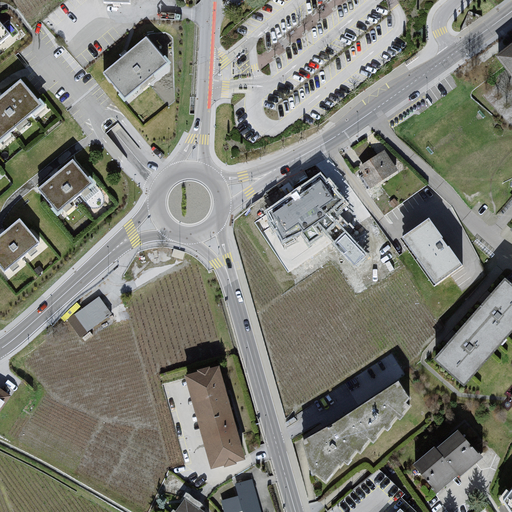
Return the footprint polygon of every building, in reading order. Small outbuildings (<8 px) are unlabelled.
[(147,38),(104,74),(126,101),(171,65),(147,38)] [(511,44),(495,57),(511,78),(511,44)] [(20,85),(0,101),(0,142),(41,110),(20,85)] [(382,154),(357,169),(369,191),(396,173),(382,154)] [(72,165),(38,192),(57,215),(91,187),(72,165)] [(289,195),(262,213),(279,236),(304,218),(289,195)] [(428,220),(400,241),(434,289),(461,269),(428,220)] [(18,223),(0,237),(0,270),(3,274),(38,245),(18,223)] [(511,292),(502,285),(432,362),(461,388),(511,332),(511,292)] [(96,301),(66,322),(79,340),(110,317),(96,301)] [(195,372),(182,376),(208,468),(244,458),(216,369),(208,368),(206,368),(196,370),(195,372)] [(398,381),(299,440),(310,477),(314,474),(322,481),(324,485),(330,474),(332,477),(336,469),(339,470),(343,465),(345,468),(351,461),(356,453),(359,457),(365,450),(364,448),(369,443),(371,446),(377,442),(377,439),(383,430),(386,434),(395,420),(400,423),(404,414),(409,407),(406,404),(409,401),(398,381)] [(0,391),(0,408),(8,397),(0,391)] [(456,429),(434,448),(456,476),(458,478),(481,458),(456,429)] [(433,447),(410,463),(434,494),(456,476),(434,448),(433,447)] [(260,511),(251,480),(232,485),(236,497),(220,501),(222,511),(239,511),(241,511),(240,511),(260,511)] [(511,511),(511,485),(496,504),(502,511),(511,511)] [(199,511),(182,501),(174,511),(199,511)]
